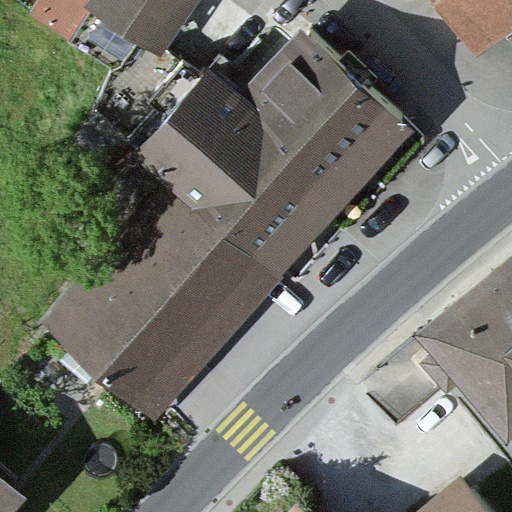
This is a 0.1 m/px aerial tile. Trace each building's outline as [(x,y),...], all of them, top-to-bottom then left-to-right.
[(183,0),(104,0),(157,37),(183,0)] [(511,0),(456,0),(488,43),(511,24),(511,0)] [(205,192),(83,325),(164,399),(420,120),(314,24),(265,78),(229,46),(145,138),(205,192)] [(511,258),(434,323),(511,417),(511,258)] [(0,425),(0,511),(13,511),(51,470),(0,425)] [(511,511),(511,506),(470,457),(404,511),(511,511)] [(352,511),(318,479),(287,511),(352,511)]
